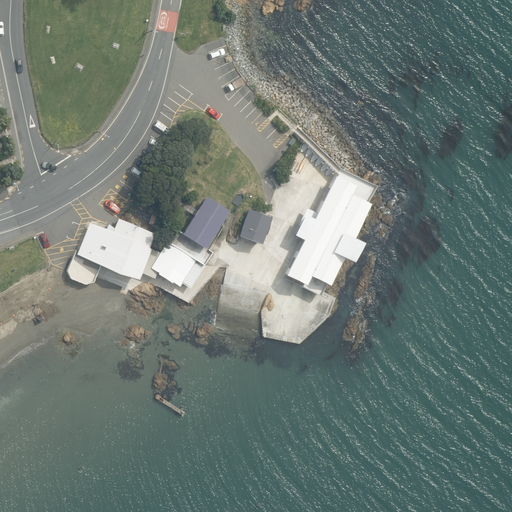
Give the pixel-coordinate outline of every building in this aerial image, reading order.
[(174,163),(184,167),(190,154),(180,150),(174,163)] [(348,196),(365,204),(373,187),(338,169),(337,172),(335,175),(334,177),(352,187),(348,196)] [(350,240),(367,205),(365,204),(348,196),(352,187),(334,177),(333,177),(315,213),(305,208),(291,236),(301,240),(283,276),(301,285),(300,287),(319,297),(324,285),(326,286),(340,259),(348,263),(358,244),(350,240)] [(180,234),(203,248),(227,211),(205,196),(180,234)] [(237,235),(259,244),(269,217),(247,209),(244,216),(237,235)] [(123,219),(142,227),(145,219),(126,212),(123,219)] [(75,250),(67,270),(70,278),(84,284),(92,282),(99,265),(114,272),(136,279),(148,249),(146,248),(152,234),(116,219),(113,227),(106,224),(103,231),(88,224),(77,250),(75,250)] [(166,242),(149,268),(157,273),(156,275),(170,284),(170,283),(178,288),(180,285),(189,290),(204,266),(166,242)]
